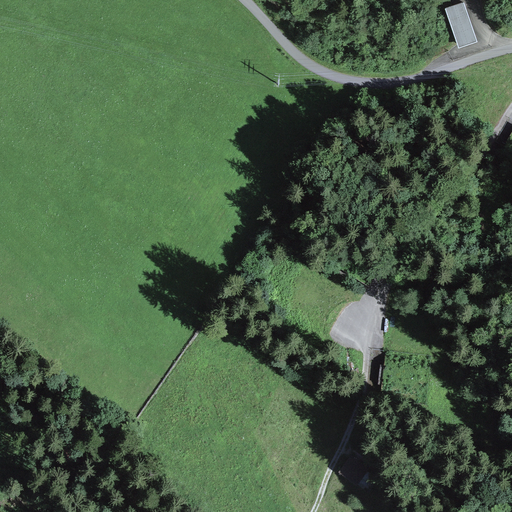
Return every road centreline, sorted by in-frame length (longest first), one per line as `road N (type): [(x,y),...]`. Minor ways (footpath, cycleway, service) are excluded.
road 1 (track): [(311,511),(363,390),(383,289),(511,110)]
road 2 (residential): [(243,0),(309,64),(360,81),(401,82),(511,48)]
